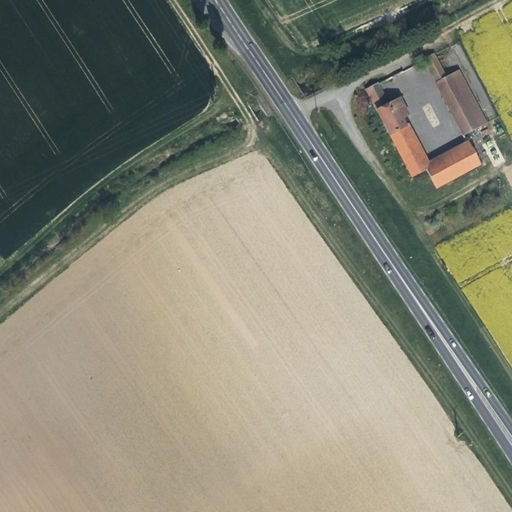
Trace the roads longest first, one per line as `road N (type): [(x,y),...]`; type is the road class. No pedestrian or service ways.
road 1 (track): [(173,0),(258,138),(137,196),(0,313)]
road 2 (track): [(258,138),(511,501)]
road 3 (track): [(0,268),(109,174),(231,91)]
road 4 (track): [(361,150),(511,376)]
road 5 (primary): [(380,247),(511,452)]
road 6 (primary): [(511,426),(380,247)]
road 7 (primary): [(380,247),(289,111)]
road 8 (unclassified): [(436,40),(289,111)]
road 9 (primary): [(289,111),(215,0)]
